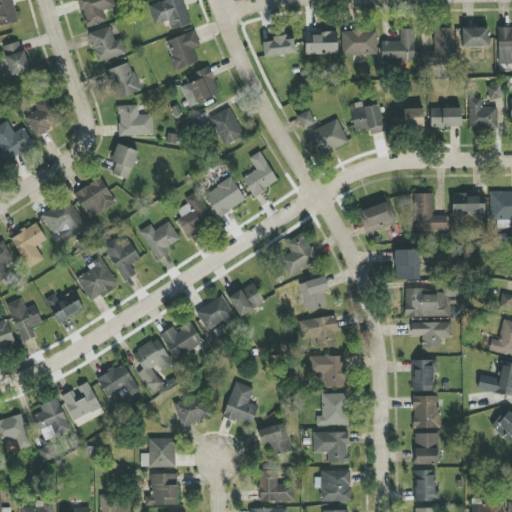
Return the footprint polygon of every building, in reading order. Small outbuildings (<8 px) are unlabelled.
[(0,0),(0,26),(17,24),(13,0),(0,0)] [(78,0),(85,27),(106,22),(103,10),(115,7),(113,0),(78,0)] [(168,0),(148,6),(154,25),(168,21),(171,30),(191,24),(183,0),(168,0)] [(97,63),(126,54),(121,39),(115,41),(110,26),(88,33),(97,63)] [(511,27),(498,28),(499,65),(511,64),(511,27)] [(453,66),(453,29),(435,28),(434,52),(423,52),(423,65),(453,66)] [(488,28),(462,28),(462,48),(489,47),(488,28)] [(381,42),(382,62),(415,61),(414,29),(400,30),(400,41),(381,42)] [(176,71),(198,62),(193,50),(201,46),(194,30),(164,42),(176,71)] [(377,55),(377,30),(342,31),(342,56),(377,55)] [(337,32),(305,32),(306,55),(338,55),(337,32)] [(273,42),(263,43),(264,56),(295,55),(295,39),(286,39),(286,36),(273,37),(273,42)] [(29,71),(20,41),(2,47),(11,77),(29,71)] [(114,100),(140,92),(131,63),(104,71),(114,100)] [(220,94),(208,67),(193,74),(196,81),(181,88),(189,107),(220,94)] [(34,104),(37,110),(25,118),(36,137),(62,122),(47,96),(34,104)] [(469,130),(498,129),(497,107),(483,108),(482,98),(468,99),(469,130)] [(119,137),(153,135),(153,115),(139,116),(138,105),(118,106),(119,137)] [(243,137),(230,108),(210,117),(224,146),(243,137)] [(430,109),(431,128),(461,127),(461,108),(430,109)] [(423,109),(393,110),(393,129),(424,129),(423,109)] [(297,116),(303,129),(315,124),(309,111),(297,116)] [(320,156),(348,143),(337,119),(308,133),(320,156)] [(34,146),(24,128),(14,133),(8,122),(0,125),(0,148),(7,161),(34,146)] [(129,180),(138,151),(117,144),(111,162),(116,164),(112,174),(129,180)] [(243,179),(254,197),(278,182),(260,152),(249,158),(256,170),(243,179)] [(75,195),(92,220),(116,202),(99,177),(75,195)] [(245,201),(232,178),(204,194),(218,217),(245,201)] [(214,223),(197,192),(185,199),(188,204),(174,212),(188,237),(214,223)] [(511,192),(490,193),(490,221),(497,221),(497,228),(511,228),(511,192)] [(447,231),(447,216),(433,216),(433,194),(413,194),(414,232),(447,231)] [(485,194),(452,195),(452,215),(485,214),(485,194)] [(59,247),(87,228),(68,199),(40,218),(59,247)] [(366,234),(396,223),(389,200),(358,211),(366,234)] [(139,232),(157,262),(170,254),(167,248),(180,240),(169,222),(155,230),(151,225),(139,232)] [(44,260),(35,247),(46,240),(36,223),(10,238),(29,269),(44,260)] [(289,277),(319,259),(302,232),(284,243),(291,253),(279,260),(289,277)] [(136,274),(131,266),(141,260),(125,234),(103,247),(125,281),(136,274)] [(0,243),(0,281),(10,277),(4,264),(12,260),(4,242),(0,243)] [(419,250),(395,250),(395,280),(419,280),(419,250)] [(90,302),(118,286),(102,257),(87,265),(90,271),(77,278),(90,302)] [(308,312),(327,306),(323,292),(329,290),(324,276),(298,285),(308,312)] [(265,304),(254,283),(240,290),(238,287),(226,293),(239,317),(265,304)] [(461,288),(405,288),(405,317),(449,318),(449,305),(461,305),(461,288)] [(84,310),(74,292),(58,300),(55,294),(45,300),(58,324),(84,310)] [(511,295),(502,294),(500,307),(511,308),(511,295)] [(224,322),(226,326),(236,321),(223,296),(196,311),(206,331),(224,322)] [(36,337),(31,328),(42,323),(35,305),(26,309),(21,298),(6,305),(23,343),(36,337)] [(335,346),(334,333),(338,332),(336,317),(298,321),(301,344),(317,342),(317,348),(335,346)] [(0,352),(16,346),(7,320),(0,322),(0,352)] [(498,341),(492,340),(489,352),(511,356),(511,321),(503,320),(498,341)] [(176,360),(203,343),(190,322),(176,331),(173,327),(160,335),(176,360)] [(421,337),(422,349),(441,349),(440,339),(452,339),(451,322),(411,323),(411,337),(421,337)] [(174,365),(157,338),(133,353),(143,370),(139,373),(151,393),(163,385),(152,369),(158,365),(163,372),(174,365)] [(344,356),(312,357),(313,374),(325,373),(325,388),(344,387),(344,356)] [(412,392),(433,391),(432,372),(437,372),(437,360),(411,361),(412,392)] [(477,390),(511,396),(511,364),(503,362),(499,379),(480,375),(477,390)] [(96,379),(108,398),(119,391),(122,396),(128,393),(131,396),(140,391),(123,363),(96,379)] [(223,417),(251,427),(258,406),(248,403),(254,389),(235,382),(223,417)] [(61,396),(76,427),(104,414),(88,383),(61,396)] [(173,404),(182,428),(209,417),(199,394),(173,404)] [(348,394),(321,394),(322,417),(317,417),(317,426),(348,426),(348,394)] [(439,429),(438,396),(413,397),(413,429),(439,429)] [(42,412),(34,415),(45,442),(71,431),(57,399),(40,406),(42,412)] [(511,411),(508,408),(491,426),(511,445),(511,411)] [(0,440),(1,445),(9,443),(11,451),(29,447),(22,415),(0,420),(0,440)] [(273,456),(292,452),(285,424),(257,430),(261,445),(270,443),(273,456)] [(349,463),(348,432),(313,433),(314,454),(328,453),(328,463),(349,463)] [(414,465),(438,465),(439,434),(415,433),(414,465)] [(175,468),(175,438),(149,439),(149,454),(141,454),(141,468),(175,468)] [(260,503),(294,501),(294,483),(277,484),(277,471),(259,471),(260,503)] [(350,471),(320,471),(321,502),(350,502),(350,471)] [(415,502),(440,502),(439,486),(435,486),(435,471),(414,471),(415,502)] [(151,474),(151,496),(146,496),(147,506),(178,506),(178,474),(151,474)] [(99,511),(129,511),(130,497),(100,498),(99,511)] [(1,501),(0,500),(0,511),(13,511),(14,508),(2,508),(1,501)] [(53,511),(53,501),(36,502),(36,508),(21,508),(21,511),(53,511)]
